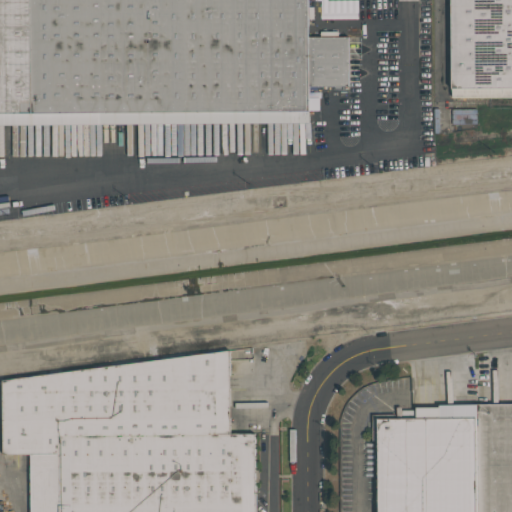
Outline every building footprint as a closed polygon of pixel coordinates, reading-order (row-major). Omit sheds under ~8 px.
[(0,0),(308,0),(309,35),(318,35),(349,35),(350,87),(309,87),(309,124),(0,125),(0,0)] [(511,0),(511,88),(451,89),(450,0),(511,0)] [(279,123),(259,124),(260,156),(285,156),(285,130),(279,130),(279,123)] [(229,350),(230,434),(256,434),(256,511),(30,511),(30,454),(2,453),(2,380),(229,350)] [(511,511),(477,511),(477,418),(477,404),(511,403),(511,511)] [(416,408),(439,408),(439,418),(477,418),(478,511),(378,511),(377,419),(416,418),(416,408)]
